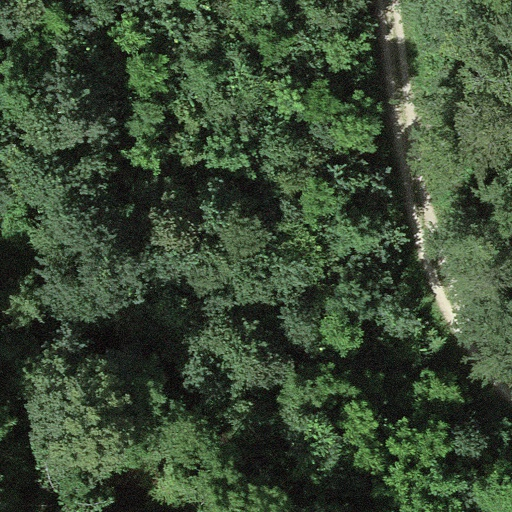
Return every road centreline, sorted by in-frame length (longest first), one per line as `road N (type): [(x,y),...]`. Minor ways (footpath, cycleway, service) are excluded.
road 1 (track): [(364,0),(429,284),(483,382),(511,404)]
road 2 (track): [(316,511),(0,256)]
